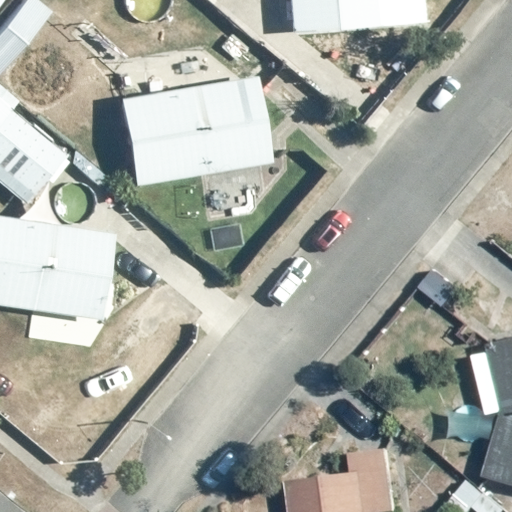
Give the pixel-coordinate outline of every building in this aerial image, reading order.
[(0,65),(44,11),(30,0),(14,0),(0,17),(0,65)] [(282,0),(284,33),(369,29),(367,0),(282,0)] [(262,164),(249,76),(113,97),(126,185),(262,164)] [(60,155),(3,107),(0,110),(0,173),(26,196),(60,155)] [(0,220),(0,306),(32,311),(93,320),(105,235),(0,220)] [(511,345),(467,357),(483,419),(497,415),(482,478),(511,485),(511,345)] [(385,511),(389,511),(387,452),(349,454),(350,477),(289,479),(290,511),(385,511)]
